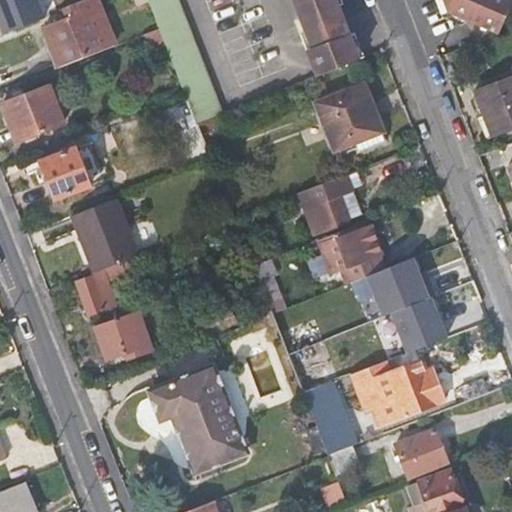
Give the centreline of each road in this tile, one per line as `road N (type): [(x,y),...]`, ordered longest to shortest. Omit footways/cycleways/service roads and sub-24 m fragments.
road 1 (residential): [(391,0),(511,308)]
road 2 (residential): [(0,238),(107,511)]
